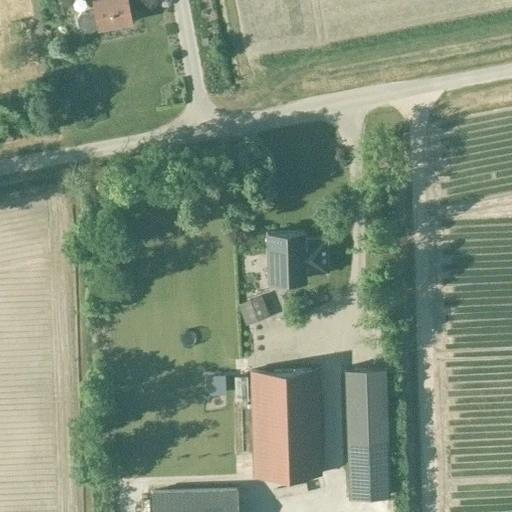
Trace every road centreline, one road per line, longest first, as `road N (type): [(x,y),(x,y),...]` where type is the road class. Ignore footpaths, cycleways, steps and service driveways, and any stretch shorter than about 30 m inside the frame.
road 1 (unclassified): [(0,168),(511,71)]
road 2 (unknown): [(196,132),(171,0)]
